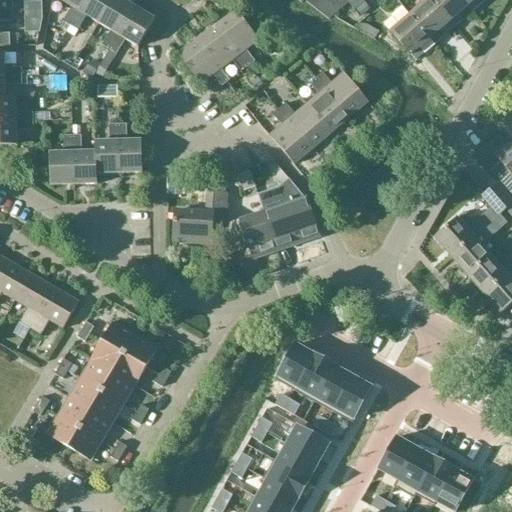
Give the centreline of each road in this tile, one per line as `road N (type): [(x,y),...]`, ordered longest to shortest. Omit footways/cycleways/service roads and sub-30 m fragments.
road 1 (residential): [(229,312),(111,507),(52,483),(24,483)]
road 2 (residential): [(377,286),(511,43)]
road 3 (residential): [(229,312),(173,292),(0,180)]
road 4 (residential): [(406,389),(336,511)]
